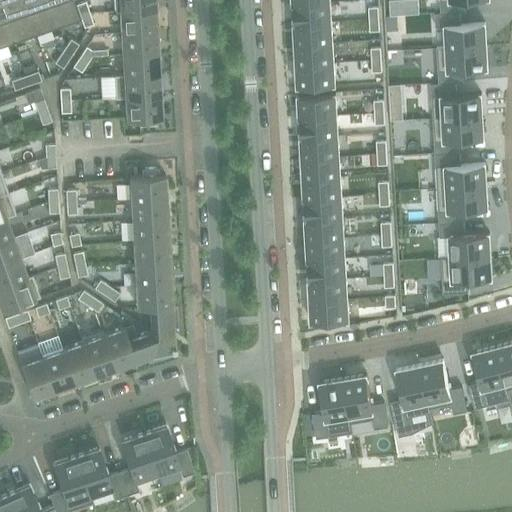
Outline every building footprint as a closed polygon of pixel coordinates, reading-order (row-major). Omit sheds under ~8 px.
[(4,0),(11,16),(0,19),(0,24),(7,45),(35,35),(23,0),(4,0)] [(0,0),(0,47),(7,45),(0,24),(0,19),(11,16),(4,0),(0,0)] [(23,0),(35,35),(52,29),(43,5),(55,0),(54,0),(23,0)] [(54,0),(55,0),(43,5),(52,29),(81,19),(73,0),(54,0)] [(155,0),(119,0),(120,11),(156,9),(155,0)] [(440,0),(441,12),(460,11),(466,10),(465,0),(440,0)] [(76,5),(80,16),(89,12),(86,1),(76,5)] [(331,1),(295,3),(296,23),(332,21),(331,1)] [(379,6),(369,7),(369,19),(379,18),(379,6)] [(156,9),(120,11),(121,32),(157,30),(156,9)] [(441,12),(435,12),(436,26),(446,25),(447,45),(447,46),(487,44),(486,21),(461,23),(460,11),(441,12)] [(89,12),(80,16),(84,27),(93,24),(89,12)] [(379,18),(369,19),(370,31),(380,30),(379,18)] [(296,23),(294,23),(296,44),(333,42),(332,21),(296,23)] [(157,30),(121,32),(123,54),(158,52),(157,30)] [(63,50),(71,56),(79,44),(70,38),(63,50)] [(333,42),(296,44),(297,64),(334,62),(333,42)] [(447,45),(437,46),(439,82),(456,81),(464,81),(464,68),(488,67),(487,44),(447,46),(447,45)] [(86,46),(80,56),(88,62),(95,52),(86,46)] [(381,47),(371,48),(372,60),(382,59),(381,47)] [(63,67),(71,56),(63,50),(55,62),(63,67)] [(158,52),(123,54),(124,74),(124,75),(159,73),(158,52)] [(88,62),(80,56),(73,66),(81,72),(88,62)] [(382,59),(372,60),(372,72),(382,71),(382,59)] [(334,62),(297,64),(298,86),(336,84),(334,62)] [(38,70),(24,75),(28,84),(41,80),(38,70)] [(124,74),(114,75),(115,98),(125,98),(125,97),(160,95),(159,73),(124,75),(124,74)] [(28,84),(24,75),(11,80),(14,89),(28,84)] [(439,82),(431,82),(433,117),(483,114),(482,92),(457,93),(456,81),(439,82)] [(40,88),(24,94),(28,104),(34,102),(44,98),(40,88)] [(60,89),(60,101),(70,100),(70,88),(60,89)] [(336,93),(299,95),(300,117),(301,116),(337,114),(336,93)] [(160,95),(125,97),(125,98),(126,119),(139,118),(140,128),(158,127),(157,117),(162,117),(160,95)] [(34,102),(38,113),(48,110),(44,98),(34,102)] [(60,101),(61,113),(71,112),(70,100),(60,101)] [(384,100),(374,100),(375,112),(385,112),(384,100)] [(52,121),(48,110),(38,113),(42,124),(52,121)] [(385,112),(375,112),(375,124),(385,124),(385,112)] [(337,114),(301,116),(302,137),(339,135),(337,114)] [(483,114),(433,117),(435,152),(461,151),(460,139),(484,137),(483,114)] [(77,157),(73,133),(60,135),(65,159),(77,157)] [(302,137),(301,137),(302,157),(340,155),(339,135),(302,137)] [(386,140),(376,141),(377,153),(387,152),(386,140)] [(45,144),(46,156),(55,156),(55,144),(45,144)] [(461,151),(435,152),(437,187),(487,184),(486,162),(461,163),(461,151)] [(387,152),(377,153),(378,165),(388,164),(387,152)] [(340,155),(302,157),(303,178),(341,175),(340,155)] [(56,168),(55,156),(46,156),(46,168),(56,168)] [(129,176),(131,198),(166,196),(165,174),(159,174),(159,167),(142,168),(142,175),(129,176)] [(0,195),(8,192),(1,172),(0,172),(0,195)] [(341,175),(303,178),(305,198),(306,198),(342,196),(341,175)] [(389,181),(379,182),(379,194),(389,193),(389,181)] [(487,184),(437,187),(439,222),(465,221),(464,208),(488,207),(487,184)] [(58,200),(57,188),(47,189),(48,201),(58,200)] [(66,190),(66,202),(76,201),(76,189),(66,190)] [(8,192),(0,195),(0,219),(7,217),(16,214),(8,192)] [(389,193),(379,194),(380,206),(390,205),(389,193)] [(131,198),(132,220),(168,218),(166,196),(131,198)] [(342,196),(306,198),(307,218),(343,216),(342,196)] [(59,212),(58,200),(48,201),(48,213),(59,212)] [(76,201),(66,202),(67,214),(77,213),(76,201)] [(307,218),(306,218),(307,239),(345,237),(343,216),(307,218)] [(0,219),(0,241),(14,236),(7,217),(0,219)] [(132,220),(133,241),(169,239),(168,218),(132,220)] [(465,221),(439,222),(440,236),(450,235),(451,256),(451,257),(491,254),(490,231),(465,233),(465,221)] [(391,222),(381,222),(382,234),(392,234),(391,222)] [(62,243),(60,232),(50,234),(52,245),(62,243)] [(69,235),(71,247),(81,244),(79,233),(69,235)] [(392,234),(382,234),(382,246),(392,246),(392,234)] [(0,241),(0,264),(21,257),(14,236),(0,241)] [(345,237),(307,239),(308,259),(346,257),(345,237)] [(170,261),(169,239),(133,241),(135,263),(170,261)] [(73,253),(75,265),(85,263),(82,251),(73,253)] [(55,255),(57,267),(67,265),(64,253),(55,255)] [(451,256),(441,256),(444,292),(469,291),(468,278),(492,277),(491,254),(451,257),(451,256)] [(0,264),(0,286),(28,276),(21,257),(0,264)] [(346,257),(308,259),(308,262),(310,261),(311,279),(347,277),(346,257)] [(171,282),(170,261),(135,263),(136,285),(171,282)] [(85,263),(75,265),(78,277),(87,274),(85,263)] [(393,263),(383,263),(384,275),(394,275),(393,263)] [(69,276),(67,265),(57,267),(60,278),(69,276)] [(28,276),(0,286),(0,304),(2,310),(40,297),(32,275),(28,276)] [(394,275),(384,275),(385,287),(395,287),(394,275)] [(311,279),(309,279),(310,300),(348,298),(347,277),(311,279)] [(94,288),(104,294),(110,286),(100,279),(94,288)] [(137,307),(149,306),(173,305),(171,282),(136,285),(137,307)] [(110,286),(104,294),(114,301),(120,293),(110,286)] [(77,298),(87,305),(93,296),(83,290),(77,298)] [(66,296),(55,300),(59,309),(70,305),(66,296)] [(93,296),(87,305),(97,311),(103,303),(93,296)] [(348,298),(310,300),(312,322),(349,319),(348,298)] [(46,303),(35,307),(38,316),(50,312),(46,303)] [(396,304),(386,305),(387,317),(397,316),(396,304)] [(173,305),(149,306),(151,330),(175,346),(174,333),(174,327),(178,327),(177,307),(173,307),(173,305)] [(16,314),(19,323),(31,319),(27,310),(16,314)] [(5,318),(8,327),(19,323),(16,314),(5,318)] [(104,334),(116,367),(136,360),(124,326),(104,334)] [(80,337),(82,342),(94,375),(116,367),(104,334),(102,329),(80,337)] [(128,338),(136,360),(175,346),(151,330),(128,338)] [(511,340),(496,345),(510,398),(511,398),(509,389),(511,387),(511,340)] [(62,349),(74,382),(94,375),(82,342),(62,349)] [(481,380),(469,383),(475,408),(510,398),(496,345),(473,351),(481,380)] [(42,356),(54,389),(74,382),(62,349),(42,356)] [(54,389),(42,356),(21,363),(33,397),(54,389)] [(444,358),(420,363),(430,408),(452,403),(454,412),(467,410),(462,385),(450,387),(444,358)] [(403,398),(391,400),(397,425),(410,422),(408,413),(430,408),(420,363),(397,368),(403,398)] [(367,373),(344,377),(353,432),(354,431),(352,422),(373,418),(375,428),(388,426),(384,401),(372,403),(367,373)] [(325,411),(313,413),(317,437),(353,432),(344,377),(320,381),(325,411)] [(166,425),(144,432),(158,476),(180,469),(182,476),(194,472),(186,448),(175,452),(166,425)] [(130,467),(119,470),(127,494),(139,490),(136,483),(158,476),(144,432),(121,440),(130,467)] [(127,494),(119,470),(108,474),(99,447),(76,455),(91,498),(92,498),(112,491),(115,498),(127,494)] [(91,498),(76,455),(54,462),(63,489),(49,493),(53,504),(56,511),(71,511),(70,510),(74,509),(93,502),(92,498),(91,498)] [(29,484),(7,493),(15,511),(56,511),(53,504),(41,509),(29,484)] [(15,511),(7,493),(0,496),(0,511),(15,511)]
